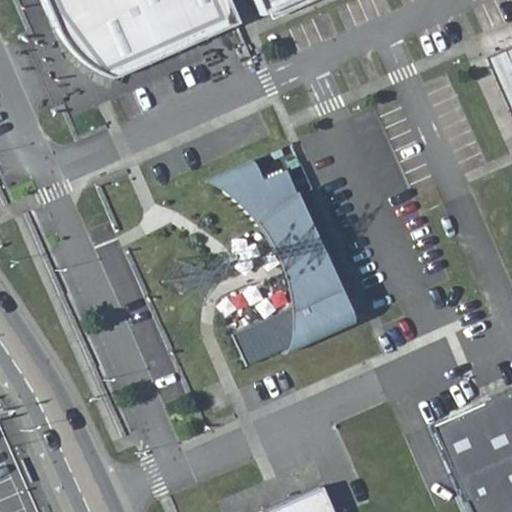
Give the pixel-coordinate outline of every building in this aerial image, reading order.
[(103,77),(230,24),(219,0),(33,0),(46,30),(51,37),(56,43),(62,49),(71,57),(76,61),(85,67),(94,72),(103,77)] [(287,0),(247,0),(253,14),(287,0)] [(511,104),(511,34),(487,45),(511,104)] [(241,370),(348,323),(281,171),(259,181),(249,158),(202,178),(213,185),(225,195),(237,205),(241,210),(248,217),(252,223),(257,230),(259,233),(262,237),(264,242),(267,247),(269,253),(271,257),(273,260),(274,264),(275,268),(277,275),(279,281),(280,288),(217,316),(241,370)] [(511,511),(511,388),(426,426),(463,511),(511,511)] [(327,511),(316,486),(257,511),(327,511)]
